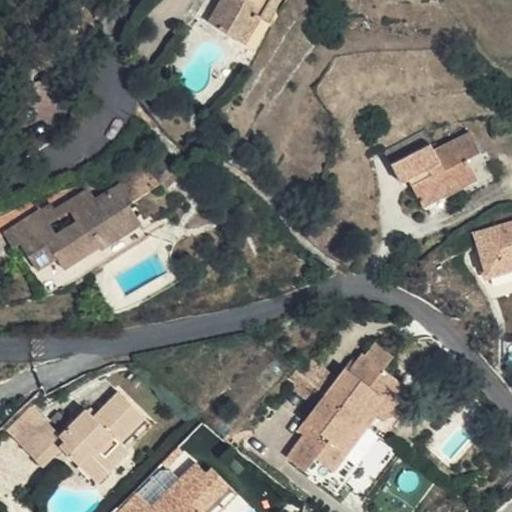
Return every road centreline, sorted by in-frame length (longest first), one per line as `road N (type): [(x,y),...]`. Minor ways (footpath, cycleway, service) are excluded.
road 1 (residential): [(0,348),(109,344),(363,284),(391,288),(454,336),(511,399)]
road 2 (residential): [(113,85),(115,97),(95,133),(64,156),(0,182)]
